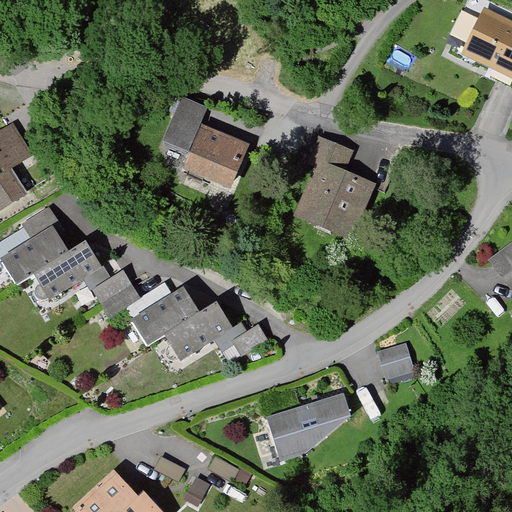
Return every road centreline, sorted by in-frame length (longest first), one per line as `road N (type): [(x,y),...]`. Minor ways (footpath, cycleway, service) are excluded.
road 1 (residential): [(511,160),(448,267),(392,318),(318,355),(68,445),(0,492)]
road 2 (residential): [(511,160),(322,123),(227,92),(0,62)]
